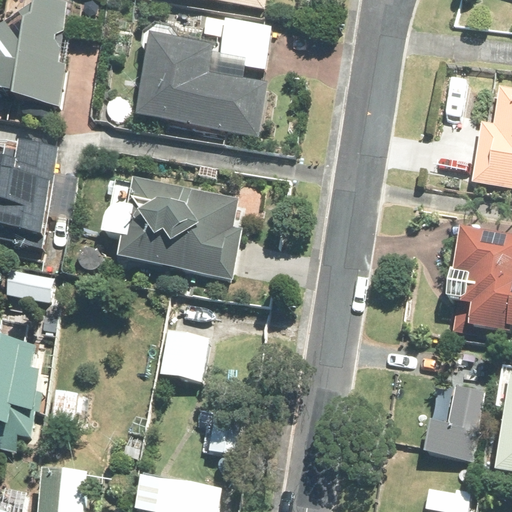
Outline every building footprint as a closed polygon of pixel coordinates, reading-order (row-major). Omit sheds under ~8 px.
[(188,0),(271,13),(273,0),(188,0)] [(73,70),(66,68),(75,9),(47,5),(46,12),(0,46),(0,94),(27,99),(26,104),(66,112),(73,70)] [(227,67),(273,74),(279,32),(234,24),(227,67)] [(162,40),(147,124),(176,129),(177,122),(198,126),(197,132),(264,144),(274,86),(220,77),(224,50),(162,40)] [(475,187),(511,193),(511,91),(504,90),(498,130),(485,128),(475,187)] [(127,96),(117,96),(115,97),(113,98),(111,100),(109,102),(108,105),(107,107),(107,110),(107,112),(107,115),(108,117),(109,120),(111,122),(112,124),(115,125),(117,126),(120,127),(122,127),(125,127),(127,127),(130,126),(132,124),(134,123),(136,121),(137,118),(138,116),(139,114),(139,111),(139,108),(138,106),(137,103),(135,101),(134,99),(132,98),(129,96),(127,96)] [(0,166),(0,211),(1,212),(0,214),(0,235),(54,243),(62,190),(60,189),(66,154),(29,147),(25,171),(0,166)] [(245,204),(142,184),(129,264),(239,283),(248,233),(240,231),(245,204)] [(511,246),(464,238),(451,308),(460,311),(456,339),(511,347),(511,246)] [(24,278),(20,315),(64,320),(68,283),(24,278)] [(251,288),(236,291),(238,301),(254,298),(251,288)] [(176,337),(169,380),(210,387),(217,344),(176,337)] [(8,348),(9,343),(0,341),(0,436),(9,438),(7,453),(22,456),(24,440),(37,442),(40,420),(44,420),(49,379),(42,378),(45,353),(8,348)] [(476,469),(488,397),(458,393),(450,431),(433,429),(427,461),(476,469)] [(62,394),(58,424),(81,426),(85,397),(62,394)] [(511,398),(499,482),(511,484),(511,398)] [(223,415),(217,458),(246,462),(253,419),(223,415)] [(51,511),(94,511),(97,481),(53,477),(51,511)] [(231,511),(234,497),(180,490),(181,485),(154,481),(148,511),(231,511)] [(469,511),(470,503),(453,501),(451,511),(469,511)]
